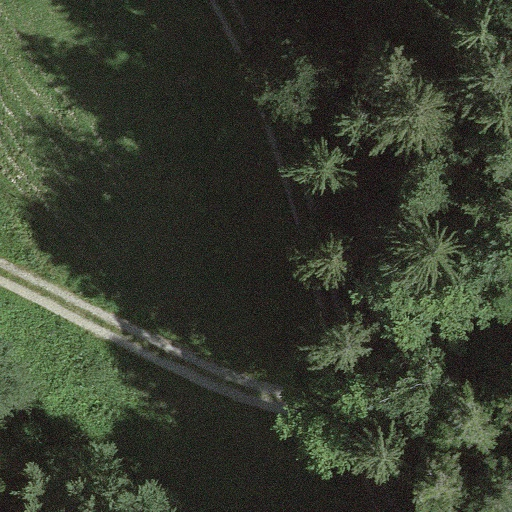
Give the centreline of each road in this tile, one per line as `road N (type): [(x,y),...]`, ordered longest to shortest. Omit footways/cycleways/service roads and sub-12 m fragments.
road 1 (track): [(220,0),(296,183),(386,511)]
road 2 (track): [(0,269),(215,374),(361,420)]
